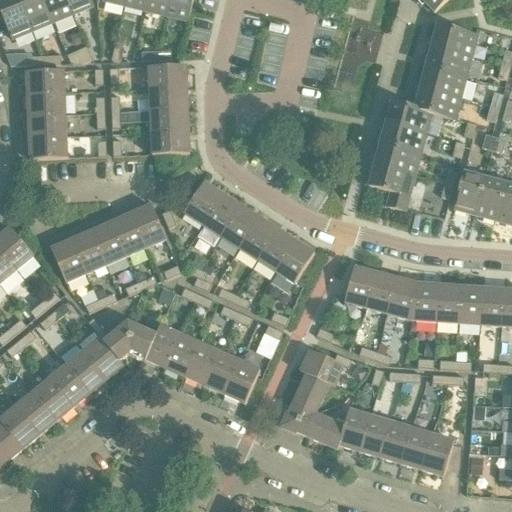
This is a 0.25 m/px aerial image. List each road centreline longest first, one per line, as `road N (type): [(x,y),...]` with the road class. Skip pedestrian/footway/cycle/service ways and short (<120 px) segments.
road 1 (residential): [(511,258),(430,252),(344,232),(278,204),(217,162),(215,104),(234,0)]
road 2 (tertiary): [(246,454),(142,407),(122,414),(7,511)]
road 3 (tertiary): [(405,511),(246,454)]
